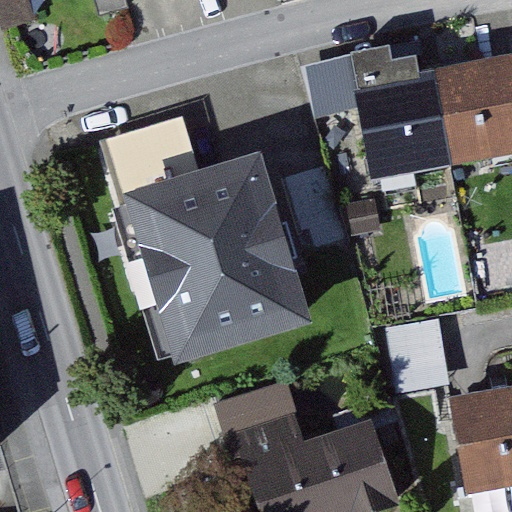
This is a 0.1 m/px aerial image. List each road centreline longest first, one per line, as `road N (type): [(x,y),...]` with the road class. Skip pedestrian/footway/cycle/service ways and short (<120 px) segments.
road 1 (residential): [(0,114),(390,11),(461,0)]
road 2 (residential): [(102,511),(0,176)]
